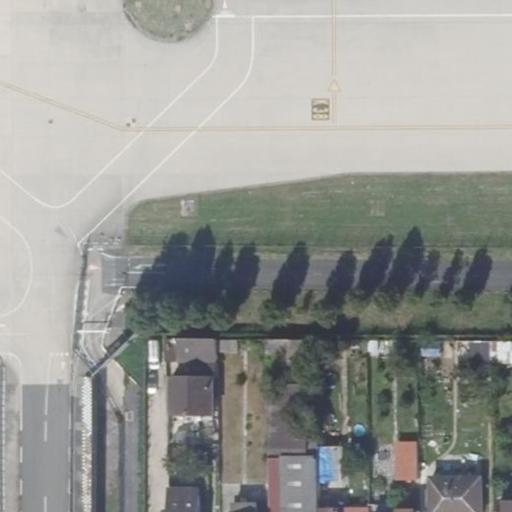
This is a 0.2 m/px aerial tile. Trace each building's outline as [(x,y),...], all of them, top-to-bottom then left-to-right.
[(270,340),(271,376),(315,376),(315,342),(289,343),(289,340),(270,340)] [(169,366),(221,366),(220,341),(169,341),(169,366)] [(216,379),(176,379),(176,415),(215,415),(216,379)] [(271,390),(272,458),(310,457),(310,417),(310,390),(271,390)] [(219,442),(220,417),(177,415),(176,440),(219,442)] [(322,511),(322,417),(310,417),(310,457),(272,458),(272,511),(322,511)] [(329,444),(330,480),(348,480),(347,444),(329,444)] [(421,479),(420,453),(401,454),(401,480),(421,479)] [(485,511),(485,476),(435,477),(434,511),(485,511)] [(171,491),(171,511),(202,511),(202,491),(171,491)] [(259,511),(259,504),(237,503),(237,511),(259,511)] [(511,511),(511,503),(502,503),(502,511),(511,511)]
